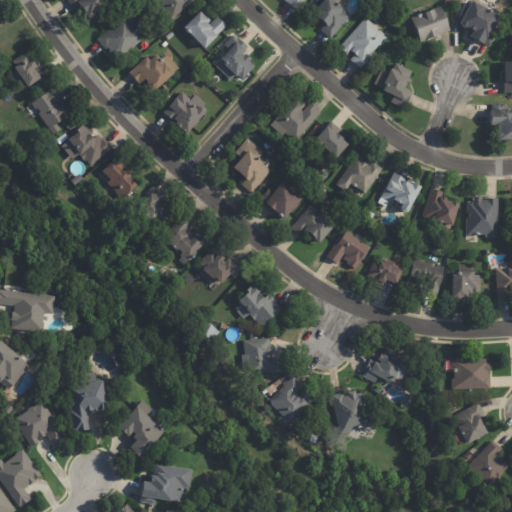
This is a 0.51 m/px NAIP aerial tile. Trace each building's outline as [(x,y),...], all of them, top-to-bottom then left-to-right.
[(83,8),(81,4),(74,8),(68,0),(104,0),(109,6),(90,18),(83,8)] [(195,0),(171,22),(165,15),(167,13),(156,0),(195,0)] [(294,11),(282,0),(305,0),(295,12),(294,11)] [(319,0),(311,8),(307,4),(311,0),(319,0)] [(341,0),(339,3),(345,9),(352,17),(332,38),(323,29),(328,24),(315,12),(326,0),(341,0)] [(488,46),(470,36),(474,30),(467,26),(466,27),(462,25),(461,22),(473,0),(500,15),(491,31),(496,33),(489,46),(488,46)] [(449,31),(442,33),(444,36),(437,39),(436,36),(422,42),(412,17),(442,5),(452,30),(449,31)] [(207,17),(208,18),(208,17),(212,21),(209,23),(210,24),(218,17),(227,26),(218,35),(219,36),(206,49),(186,27),(202,12),(207,17)] [(105,48),(99,40),(128,14),(147,37),(123,57),(120,54),(115,58),(110,52),(111,51),(109,48),(107,49),(105,48)] [(373,22),(375,24),(374,25),(380,31),(381,30),(386,35),(385,36),(389,38),(381,46),(381,45),(372,54),(374,56),(362,69),(352,60),(356,56),(353,53),(349,56),(341,47),(367,19),(369,20),(370,19),(373,22)] [(167,37),(172,32),(175,35),(169,40),(167,37)] [(239,39),(240,40),(241,39),(249,47),(246,50),(247,51),(244,54),(246,56),(247,54),(253,59),(251,61),(256,67),(244,79),(240,75),(238,77),(222,60),(231,50),(225,44),(235,35),(239,39)] [(33,58),(39,67),(36,69),(41,75),(40,76),(42,78),(29,87),(16,68),(18,67),(14,61),(28,51),(33,58)] [(165,63),(174,74),(156,89),(155,88),(153,90),(149,86),(150,84),(146,80),(141,86),(130,73),(148,57),(152,61),(158,55),(165,63)] [(511,60),(502,61),(502,93),(511,92),(511,60)] [(412,82),(409,87),(407,86),(406,88),(410,89),(410,91),(414,93),(411,99),(409,98),(405,108),(391,101),(394,95),(384,90),(387,84),(385,83),(393,68),(394,68),(396,63),(413,71),(410,78),(411,79),(410,80),(412,81),(412,82)] [(58,88),(64,97),(56,102),(58,105),(65,100),(74,112),(58,124),(62,129),(54,135),(33,104),(56,87),(58,88)] [(174,121),(170,118),(176,112),(170,107),(183,91),(192,100),(197,94),(206,103),(204,106),(207,109),(208,112),(189,134),(187,132),(186,133),(177,125),(178,124),(174,121)] [(302,101),(307,106),(303,110),(306,113),(313,105),(322,114),(293,145),(272,126),(298,98),(302,101)] [(511,140),(499,140),(499,138),(498,138),(498,131),(500,131),(500,126),(491,126),(491,104),(506,104),(506,110),(511,110),(511,140)] [(332,122),(342,131),(339,134),(345,140),(350,145),(341,155),(346,159),(342,163),(333,155),(330,159),(318,148),(321,145),(316,140),(328,127),(327,127),(332,122)] [(91,132),(91,133),(94,131),(95,133),(93,135),(95,138),(99,135),(102,139),(103,139),(112,150),(96,162),(97,163),(92,167),(89,163),(90,162),(89,161),(87,162),(85,160),(85,161),(81,156),(82,155),(69,140),(77,134),(80,133),(78,130),(85,125),(91,132)] [(264,153),(260,159),(265,163),(264,164),(272,170),(271,171),(272,173),(267,179),(265,177),(252,193),(242,184),(247,178),(234,167),(250,150),(251,151),(257,145),(265,152),(264,153)] [(278,157),(278,155),(284,153),(286,159),(279,161),(278,157)] [(375,160),(385,166),(366,194),(352,184),(347,192),(337,185),(358,154),(365,159),(364,160),(369,164),(369,165),(370,165),(374,159),(375,160)] [(122,156),(129,164),(123,170),(127,174),(129,173),(133,177),(132,178),(139,186),(133,192),(139,198),(136,201),(132,197),(126,203),(116,192),(108,184),(112,180),(103,172),(120,155),(122,156)] [(396,173),(405,178),(404,180),(407,182),(408,179),(414,182),(413,183),(421,187),(408,212),(405,213),(402,211),(401,208),(403,205),(394,200),(392,203),(388,201),(385,206),(377,202),(393,172),(396,173)] [(272,213),(263,204),(264,203),(259,199),(269,189),(274,193),(283,183),(302,200),(285,220),(275,212),(273,214),(272,213)] [(155,186),(164,195),(161,199),(162,200),(160,202),(164,206),(165,204),(169,208),(167,211),(172,216),(163,226),(157,220),(154,224),(135,207),(154,186),(155,186)] [(432,189),(444,193),(442,197),(448,199),(447,200),(460,204),(453,226),(452,226),(450,233),(439,229),(441,223),(423,217),(431,189),(432,189)] [(477,197),(483,197),(483,200),(487,201),(487,199),(499,199),(497,237),(486,237),(486,235),(475,234),(475,237),(466,236),(466,218),(469,218),(469,213),(468,213),(468,202),(474,202),(474,197),(477,197)] [(300,235),(292,228),(312,205),(337,226),(322,244),(315,238),(315,237),(310,233),(310,234),(307,232),(303,237),(300,235)] [(192,220),(197,225),(190,231),(193,234),(198,229),(203,234),(204,233),(211,240),(185,267),(178,260),(183,255),(167,240),(189,217),(192,220)] [(421,221),(418,232),(413,231),(416,220),(421,221)] [(354,235),(372,247),(356,269),(348,264),(349,262),(344,259),(348,253),(346,252),(338,263),(328,256),(337,243),(336,242),(346,228),(355,234),(354,235)] [(220,253),(226,259),(224,261),(226,262),(229,259),(234,263),(237,260),(245,267),(235,279),(231,275),(223,284),(219,281),(217,282),(203,270),(204,268),(200,264),(212,250),(218,256),(220,253)] [(438,288),(410,281),(416,260),(435,265),(435,267),(438,268),(438,266),(446,268),(441,289),(438,288)] [(377,262),(382,264),(383,262),(396,268),(398,263),(405,266),(403,271),(405,272),(399,286),(388,281),(387,285),(385,284),(384,287),(375,283),(376,281),(368,277),(375,261),(377,262)] [(472,265),(473,265),(473,273),(475,273),(475,275),(480,275),(480,291),(479,291),(479,292),(473,292),(472,298),(467,298),(467,300),(453,300),(454,273),(457,274),(457,273),(458,273),(459,264),(472,265)] [(510,298),(497,298),(496,269),(511,268),(511,290),(511,291),(511,298),(510,298)] [(264,289),(268,293),(269,292),(275,299),(274,300),(281,308),(277,312),(277,313),(261,328),(249,315),(244,319),(236,311),(243,305),(239,300),(250,291),(247,289),(257,280),(264,289)] [(0,290),(56,297),(54,315),(45,314),(44,323),(45,324),(44,334),(12,330),(13,321),(12,321),(13,313),(14,313),(15,307),(0,304),(0,290)] [(208,320),(221,333),(212,342),(199,329),(208,320)] [(271,340),(272,355),(269,355),(269,358),(270,358),(270,359),(285,358),(287,372),(256,375),(255,371),(244,372),(243,356),(246,355),(244,342),(271,339),(271,340)] [(0,341),(22,360),(26,363),(25,364),(29,367),(10,390),(0,382),(0,341)] [(387,348),(404,356),(401,362),(403,363),(401,367),(408,370),(402,382),(395,378),(392,384),(379,377),(376,384),(361,376),(370,359),(380,364),(381,362),(378,360),(382,353),(384,354),(387,347),(387,348)] [(491,365),(492,373),(491,373),(491,377),(492,377),(492,390),(453,390),(453,380),(456,380),(456,373),(447,373),(447,360),(488,359),(488,365),(491,365)] [(295,377),(304,385),(297,392),(300,396),(304,392),(313,400),(289,425),(284,421),(287,417),(270,401),(294,376),(295,377)] [(104,384),(109,410),(87,414),(90,432),(79,434),(79,433),(75,433),(72,413),(74,413),(70,388),(104,382),(104,384)] [(274,394),(271,396),(267,389),(274,385),(278,391),(274,394)] [(371,424),(372,428),(361,431),(360,428),(352,430),(353,433),(343,436),(332,396),(345,393),(346,397),(350,396),(349,394),(357,392),(358,394),(362,393),(371,424)] [(150,414),(148,417),(162,428),(161,429),(164,432),(141,459),(135,454),(136,453),(131,448),(137,441),(134,438),(136,435),(133,433),(129,437),(121,430),(121,429),(119,427),(142,401),(153,411),(150,414)] [(44,403),(68,440),(57,447),(48,433),(46,435),(47,437),(41,441),(40,439),(38,440),(40,443),(32,448),(14,421),(29,411),(36,406),(36,407),(43,402),(44,403)] [(479,404),(486,415),(480,418),(489,434),(469,445),(453,417),(479,403),(479,404)] [(494,442),(503,451),(498,455),(503,460),(505,458),(511,466),(490,488),(478,476),(476,477),(461,462),(474,449),(479,455),(493,441),(494,442)] [(24,451),(42,476),(35,481),(36,483),(30,487),(29,486),(24,489),(32,500),(29,502),(30,502),(22,508),(22,507),(20,508),(0,480),(0,461),(2,460),(5,465),(16,457),(16,454),(19,452),(24,451)] [(154,505),(141,503),(144,483),(151,485),(152,478),(153,478),(155,465),(192,471),(189,489),(185,488),(182,504),(156,500),(155,506),(154,505)] [(0,511),(0,488),(17,511),(15,511),(0,511)]
